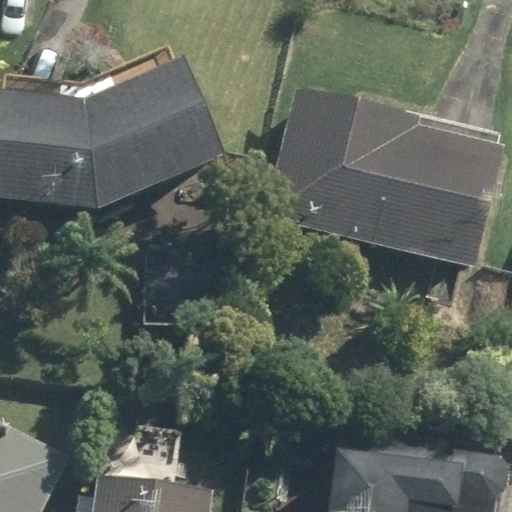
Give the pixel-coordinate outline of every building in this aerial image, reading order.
[(0,112),(0,215),(84,229),(212,170),(167,74),(63,122),(0,112)] [(356,125),(282,103),(247,223),(461,285),(500,147),(361,107),(356,125)] [(0,511),(33,511),(54,468),(0,442),(0,511)] [(480,511),(486,468),(326,447),(317,511),(480,511)] [(199,511),(201,499),(88,485),(84,511),(199,511)]
